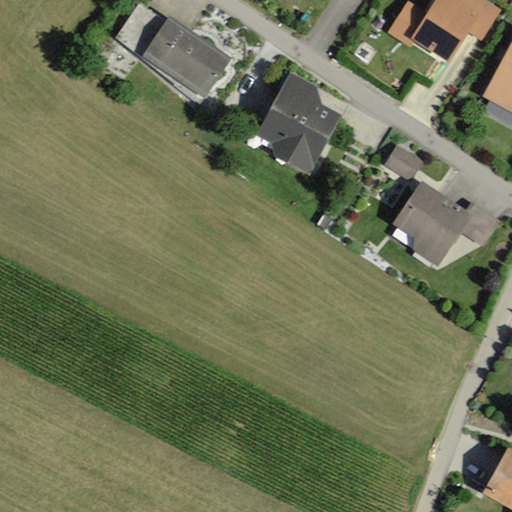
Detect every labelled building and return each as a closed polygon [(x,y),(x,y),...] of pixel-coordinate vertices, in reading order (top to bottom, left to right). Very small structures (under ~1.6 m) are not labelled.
[(472,14),(449,0),(424,0),(418,11),(405,3),(383,36),(407,51),(412,43),(441,62),(472,14)] [(228,50),(169,9),(142,46),(202,90),(228,50)] [(511,41),(486,90),(511,103),(511,41)] [(317,85),(292,69),(256,129),(310,161),(341,110),(318,97),(317,85)] [(421,160),(396,144),(384,163),(409,179),(421,160)] [(469,206),(419,176),(396,216),(412,226),(414,247),(437,260),(469,206)] [(511,511),(511,445),(508,444),(485,485),(511,500),(511,511)]
